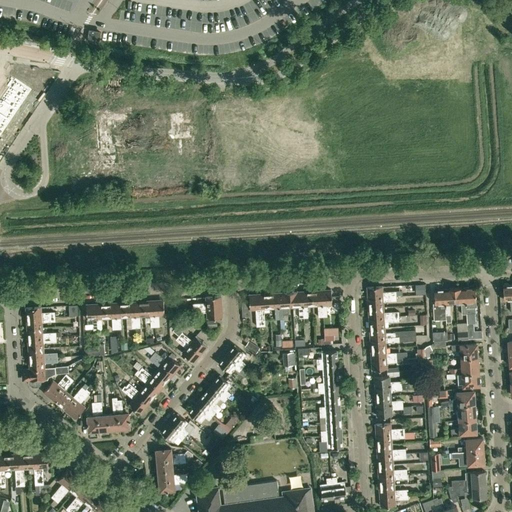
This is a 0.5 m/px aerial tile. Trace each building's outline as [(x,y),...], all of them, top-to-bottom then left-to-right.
[(422,2),(412,9),(416,14),(420,11),(427,21),(445,8),(444,8),(442,5),(442,4),(442,5),(440,2),(439,1),(438,0),(434,0),(425,7),(422,2)] [(445,8),(427,21),(433,31),(429,33),(433,39),(443,32),(440,27),(452,19),(450,16),(450,15),(449,16),(447,13),(448,12),(447,12),(445,9),(445,8)] [(89,30),(87,40),(99,42),(101,32),(89,30)] [(445,35),(436,42),(439,47),(444,46),(445,50),(447,57),(468,50),(468,49),(466,46),(467,46),(467,45),(466,45),(465,42),(465,41),(464,38),(450,43),(445,35)] [(355,57),(344,65),(346,68),(345,68),(346,68),(348,71),(348,72),(349,72),(351,75),(350,75),(369,63),(362,53),(366,50),(362,45),(352,52),(355,57)] [(451,68),(447,70),(447,73),(447,76),(459,75),(459,66),(472,62),(471,58),(469,54),(470,54),(470,53),(469,54),(468,50),(447,57),(451,68)] [(369,63),(350,75),(351,76),(351,75),(353,78),(353,79),(354,79),(356,82),(355,82),(356,83),(357,84),(358,85),(370,77),(373,82),(383,75),(379,70),(375,72),(369,63)] [(0,135),(32,89),(11,75),(8,81),(9,82),(9,80),(12,82),(0,99),(0,135)] [(306,84),(297,91),(300,96),(304,93),(311,104),(329,91),(324,83),(323,83),(322,81),(320,82),(310,89),(306,84)] [(460,82),(448,82),(448,89),(453,89),(454,100),(476,99),(475,99),(475,95),(475,94),(475,91),(475,90),(474,87),(460,88),(460,82)] [(366,98),(365,98),(365,99),(366,99),(366,102),(365,102),(365,103),(366,103),(366,107),(388,106),(387,94),(392,94),(391,87),(379,88),(380,94),(365,94),(366,98)] [(329,91),(311,104),(318,114),(314,116),(318,121),(328,115),(324,110),(334,103),(336,101),(334,99),(335,99),(329,91)] [(96,99),(95,117),(106,118),(108,99),(97,98),(97,99),(96,99)] [(108,99),(106,118),(117,118),(118,100),(108,99)] [(454,112),(450,113),(450,119),(462,119),(462,113),(476,112),(476,108),(476,107),(475,104),(476,104),(476,103),(475,103),(475,100),(476,100),(476,99),(454,100),(454,112)] [(118,100),(117,118),(128,119),(129,101),(118,100)] [(129,101),(128,119),(139,120),(140,102),(139,102),(129,101)] [(145,103),(144,121),(155,121),(157,103),(146,102),(146,103),(145,103)] [(157,103),(155,121),(166,122),(168,104),(157,103)] [(168,104),(166,122),(177,123),(178,105),(168,104)] [(238,112),(238,121),(260,122),(260,111),(265,111),(266,105),(254,104),(253,110),(239,109),(239,112),(238,112)] [(178,105),(177,123),(188,124),(189,106),(178,105)] [(189,106),(188,124),(199,125),(200,107),(199,107),(199,106),(189,106)] [(388,106),(366,107),(366,111),(366,112),(367,115),(366,115),(366,116),(367,116),(367,119),(381,119),(381,122),(382,125),(394,124),(393,117),(388,117),(388,106)] [(238,121),(237,129),(237,132),(251,134),(251,141),(263,140),(263,134),(259,134),(260,122),(238,121)] [(473,136),(462,137),(463,159),(464,159),(465,159),(468,158),(468,159),(469,159),(469,158),(473,158),(475,158),(474,147),(482,146),(481,127),(472,127),(473,136)] [(434,139),(423,139),(424,161),(425,161),(426,161),(429,161),(430,161),(434,160),(434,161),(435,161),(435,160),(436,160),(435,149),(443,149),(442,129),(433,130),(434,139)] [(450,129),(442,129),(443,149),(450,148),(451,159),(452,159),(452,160),(453,160),(453,159),(457,159),(458,159),(461,159),(462,159),(463,159),(462,137),(451,138),(450,129)] [(411,131),(403,132),(404,151),(412,151),(412,162),(414,162),(415,162),(418,161),(418,162),(419,162),(419,161),(422,161),(423,162),(423,161),(424,161),(423,139),(412,140),(411,131)] [(395,141),(384,142),(386,163),(386,164),(387,164),(387,163),(391,163),(391,164),(392,163),(395,163),(396,163),(397,163),(397,152),(404,151),(403,132),(395,132),(395,141)] [(372,134),(364,134),(365,154),(373,153),(374,164),(375,164),(376,164),(379,164),(380,164),(384,164),(385,164),(385,163),(386,163),(384,142),(373,143),(372,134)] [(341,145),(330,145),(331,167),(342,167),(342,166),(343,166),(343,165),(343,155),(351,155),(349,135),(340,136),(341,145)] [(72,137),(53,138),(57,198),(88,196),(85,146),(72,147),(72,137)] [(302,147),(291,148),(293,169),(293,170),(303,169),(303,168),(305,168),(305,167),(304,158),(311,157),(310,137),(302,138),(302,147)] [(319,137),(310,137),(311,157),(319,157),(319,166),(319,167),(321,167),(321,168),(331,167),(330,145),(319,146),(319,137)] [(280,139),(271,140),(273,159),(280,159),(281,170),(282,170),(292,170),(292,169),(293,169),(291,148),(281,148),(280,139)] [(263,149),(253,150),(254,172),(255,171),(255,172),(265,171),(266,171),(265,160),(273,159),(271,140),(263,140),(263,149)] [(241,142),(232,142),(233,162),(241,161),(242,172),(243,172),(243,173),(253,172),(254,172),(253,150),(242,151),(241,142)] [(206,157),(194,158),(195,176),(206,176),(206,175),(207,175),(206,157)] [(194,158),(183,159),(185,177),(195,176),(194,158)] [(173,159),(162,160),(163,178),(174,178),(173,159)] [(183,159),(173,159),(174,178),(185,177),(183,159)] [(162,160),(151,161),(152,179),(163,178),(162,160)] [(140,161),(129,162),(130,180),(131,180),(141,180),(140,161)] [(151,161),(140,161),(141,180),(152,179),(151,161)] [(511,310),(511,284),(503,285),(504,299),(510,299),(510,300),(509,300),(509,303),(510,303),(511,310)] [(396,291),(382,292),(382,286),(367,287),(368,297),(397,295),(396,291)] [(476,301),(475,286),(465,287),(466,313),(473,313),(475,313),(474,306),(476,306),(476,301)] [(462,313),(466,313),(465,287),(455,288),(456,302),(461,302),(462,313)] [(446,319),(445,288),(434,289),(435,304),(433,306),(434,320),(446,319)] [(450,303),(456,302),(455,288),(445,288),(446,319),(446,322),(451,322),(450,303)] [(318,316),(323,316),(321,290),(312,291),(313,305),(318,305),(318,316)] [(321,290),(323,316),(327,316),(326,304),(332,304),(331,290),(321,290)] [(291,313),(291,307),(290,291),(282,292),(282,293),(278,293),(280,319),(280,327),(284,327),(284,314),(291,313)] [(290,291),(291,307),(299,306),(299,318),(304,317),(302,292),(298,292),(298,291),(290,291)] [(313,305),(312,291),(302,292),(304,317),(308,317),(307,306),(313,305)] [(275,319),(280,319),(278,293),(268,294),(269,308),(275,307),(275,319)] [(256,325),(261,325),(259,294),(249,295),(249,301),(241,302),(242,316),(250,316),(252,313),(252,310),(256,310),(256,325)] [(264,308),(269,308),(268,294),(259,294),(261,325),(265,325),(264,308)] [(192,308),(222,306),(221,295),(206,296),(206,301),(193,302),(194,307),(192,307),(192,308)] [(383,306),(383,301),(397,300),(397,295),(368,297),(368,307),(383,306)] [(154,301),(155,327),(160,327),(159,316),(164,316),(163,300),(154,301)] [(140,317),(145,317),(144,301),(134,302),(136,329),(141,328),(140,317)] [(151,328),(155,327),(154,301),(144,301),(145,317),(150,316),(151,328)] [(120,318),(126,318),(125,302),(115,303),(117,330),(121,329),(120,318)] [(132,329),(136,329),(134,302),(125,302),(126,318),(131,317),(132,329)] [(101,319),(107,319),(106,303),(96,304),(98,331),(102,331),(101,319)] [(113,330),(117,330),(115,303),(106,303),(107,319),(112,319),(113,330)] [(77,304),(69,305),(69,316),(78,315),(77,304)] [(94,331),(98,331),(96,304),(86,305),(88,324),(93,323),(94,331)] [(54,311),(41,312),(41,306),(26,307),(26,318),(55,316),(54,311)] [(207,317),(222,316),(222,306),(192,308),(192,312),(207,311),(207,317)] [(398,311),(384,312),(383,306),(368,307),(369,317),(398,316),(398,311)] [(473,313),(466,313),(467,323),(473,323),(475,323),(475,313),(473,313)] [(42,327),(42,321),(55,320),(55,316),(26,318),(27,328),(42,327)] [(385,327),(384,321),(398,320),(398,316),(369,317),(369,328),(385,327)] [(474,332),(473,323),(467,323),(468,331),(468,338),(482,337),(481,331),(474,332)] [(42,327),(27,328),(28,338),(57,336),(57,332),(43,333),(42,327)] [(395,332),(385,333),(385,327),(369,328),(370,338),(416,335),(415,329),(395,331),(395,332)] [(192,340),(184,334),(181,331),(178,335),(201,353),(207,345),(196,335),(192,340)] [(468,338),(468,331),(458,331),(458,339),(468,338)] [(194,361),(201,353),(178,335),(176,338),(186,347),(182,352),(194,361)] [(386,347),(385,341),(416,340),(416,335),(370,338),(371,348),(386,347)] [(43,347),(43,342),(57,341),(57,336),(28,338),(28,348),(43,347)] [(260,347),(249,339),(244,345),(255,353),(260,347)] [(462,359),(478,358),(477,354),(478,353),(479,352),(478,350),(477,349),(477,343),(451,344),(452,349),(458,349),(461,349),(462,359)] [(242,360),(246,354),(234,344),(227,354),(242,367),(246,363),(242,360)] [(44,353),(43,347),(28,348),(29,358),(57,357),(57,352),(44,353)] [(406,356),(406,352),(386,353),(386,347),(371,348),(371,358),(401,356),(406,356)] [(317,363),(337,362),(337,350),(321,351),(321,358),(317,358),(317,363)] [(169,355),(165,360),(155,351),(152,354),(174,373),(181,365),(169,355)] [(296,364),(296,352),(285,353),(286,364),(296,364)] [(168,381),(174,373),(152,354),(149,358),(160,367),(156,371),(168,381)] [(248,372),(242,367),(227,354),(219,363),(231,373),(235,368),(244,376),(248,372)] [(386,368),(386,371),(399,371),(398,366),(387,367),(387,362),(396,361),(396,363),(401,363),(401,356),(371,358),(372,369),(386,368)] [(57,357),(29,358),(29,368),(45,367),(44,362),(58,362),(57,357)] [(449,369),(450,373),(478,371),(478,366),(479,365),(479,363),(479,361),(478,360),(478,358),(462,359),(462,368),(460,368),(449,369)] [(328,375),(338,374),(337,362),(317,363),(318,368),(322,368),(322,375),(328,375)] [(54,373),(68,373),(68,366),(45,367),(29,368),(23,369),(24,379),(28,379),(28,384),(32,383),(32,387),(38,387),(41,383),(41,379),(45,379),(45,378),(48,378),(48,377),(54,373)] [(156,371),(152,375),(142,367),(139,369),(138,368),(138,369),(161,389),(168,381),(156,371)] [(154,396),(161,389),(138,369),(135,372),(146,382),(143,387),(154,396)] [(401,378),(401,380),(390,381),(390,376),(399,375),(399,371),(386,371),(386,376),(375,376),(376,386),(402,385),(402,382),(407,382),(410,382),(409,377),(401,378)] [(479,377),(478,371),(450,373),(447,374),(447,378),(457,377),(458,386),(479,384),(479,383),(480,382),(480,380),(480,378),(479,377)] [(70,376),(66,373),(58,384),(53,380),(43,391),(51,398),(70,376)] [(212,384),(228,397),(231,393),(227,390),(232,384),(220,374),(212,384)] [(339,386),(338,374),(328,375),(322,375),(323,382),(318,382),(319,388),(339,386)] [(69,393),(65,389),(73,379),(70,376),(51,398),(59,405),(69,393)] [(298,386),(297,376),(290,377),(290,387),(298,386)] [(143,387),(139,391),(128,382),(126,385),(125,384),(124,385),(148,404),(154,396),(143,387)] [(67,411),(87,387),(84,384),(73,397),(69,393),(59,405),(67,411)] [(224,401),(228,397),(212,384),(204,393),(216,403),(220,398),(224,401)] [(141,412),(148,404),(124,385),(122,388),(133,398),(129,403),(141,412)] [(377,396),(391,395),(390,390),(402,389),(402,385),(376,386),(377,396)] [(319,392),(328,392),(328,393),(329,393),(329,399),(340,398),(339,386),(319,388),(319,392)] [(85,406),(80,402),(91,390),(87,387),(67,411),(75,418),(85,406)] [(441,405),(449,405),(474,403),(474,397),(475,396),(475,395),(475,393),(474,392),(474,390),(458,391),(458,398),(440,400),(441,405)] [(251,396),(257,401),(261,397),(255,392),(251,396)] [(212,408),(216,403),(204,393),(196,402),(212,416),(216,412),(212,408)] [(377,406),(403,404),(403,400),(391,400),(391,395),(377,396),(377,406)] [(120,428),(117,399),(117,396),(112,396),(114,413),(108,414),(109,429),(120,428)] [(122,412),(122,403),(121,398),(117,399),(120,428),(130,427),(129,412),(122,412)] [(340,410),(340,398),(329,399),(329,404),(328,404),(329,406),(320,406),(320,411),(340,410)] [(88,431),(99,430),(96,400),(92,401),(93,415),(87,416),(88,431)] [(102,414),(101,404),(101,400),(96,400),(99,430),(109,429),(108,414),(102,414)] [(209,420),(212,416),(196,402),(189,412),(200,422),(205,416),(209,420)] [(459,418),(475,417),(475,414),(476,413),(476,412),(476,410),(475,409),(474,403),(449,405),(449,409),(456,409),(459,409),(459,418)] [(403,404),(377,406),(378,415),(392,414),(392,409),(403,408),(403,404)] [(326,423),(341,422),(340,410),(320,411),(320,416),(326,416),(326,417),(326,423)] [(169,422),(185,436),(189,431),(185,428),(189,423),(177,413),(169,422)] [(231,428),(237,422),(230,417),(225,423),(229,427),(231,428)] [(475,417),(459,418),(460,428),(457,428),(451,428),(451,433),(476,432),(476,426),(477,425),(477,423),(476,421),(475,420),(475,417)] [(182,440),(185,436),(169,422),(161,432),(173,442),(178,436),(182,440)] [(229,427),(225,423),(221,422),(219,424),(218,423),(213,430),(221,437),(223,438),(227,434),(231,428),(229,427)] [(322,435),(342,434),(341,422),(326,423),(327,430),(321,430),(322,435)] [(403,428),(391,429),(390,423),(375,423),(376,434),(403,432),(403,428)] [(391,437),(401,437),(403,437),(403,432),(376,434),(376,444),(392,443),(391,437)] [(327,440),(328,447),(343,446),(342,434),(322,435),(322,441),(327,440)] [(440,437),(430,437),(430,446),(441,445),(440,437)] [(458,451),(483,450),(483,444),(484,443),(484,441),(484,439),(483,439),(482,437),(467,438),(467,446),(464,446),(458,447),(458,451)] [(218,443),(213,439),(208,446),(212,450),(218,443)] [(404,448),(392,449),(392,443),(376,444),(377,454),(404,453),(404,448)] [(186,457),(185,453),(172,454),(171,448),(156,449),(157,459),(186,457)] [(428,459),(427,450),(420,451),(421,460),(428,459)] [(458,451),(452,452),(452,457),(458,457),(459,464),(484,463),(484,461),(485,460),(485,458),(485,456),(484,456),(483,450),(458,451)] [(38,453),(39,484),(44,484),(43,467),(48,467),(47,452),(38,453)] [(35,485),(39,484),(38,453),(28,454),(29,468),(34,468),(35,485)] [(393,458),(403,457),(405,457),(404,453),(377,454),(378,465),(393,464),(393,458)] [(16,486),(20,485),(18,454),(9,455),(10,469),(15,469),(16,486)] [(23,468),(29,468),(28,454),(18,454),(20,485),(25,485),(23,468)] [(4,469),(10,469),(9,455),(0,455),(0,469),(1,487),(5,486),(4,469)] [(173,468),(172,463),(186,461),(186,457),(157,459),(158,470),(173,468)] [(432,469),(440,468),(440,457),(431,458),(432,469)] [(193,459),(192,459),(192,463),(193,467),(199,467),(202,462),(200,460),(197,458),(195,459),(193,459)] [(405,469),(393,469),(393,464),(378,465),(378,475),(406,473),(405,469)] [(188,473),(173,474),(173,468),(158,470),(159,480),(188,477),(188,473)] [(444,468),(432,469),(432,477),(444,476),(444,468)] [(54,499),(74,475),(67,469),(58,480),(62,483),(51,496),(54,499)] [(453,485),(485,483),(485,470),(471,471),(465,472),(466,479),(452,480),(452,485),(453,485)] [(394,478),(404,478),(406,478),(406,473),(378,475),(379,485),(394,484),(394,478)] [(73,492),(82,481),(74,475),(54,499),(58,502),(69,489),(73,492)] [(345,487),(345,485),(344,480),(337,481),(336,476),(331,477),(334,497),(346,496),(346,491),(345,487)] [(175,489),(174,483),(189,482),(188,477),(159,480),(160,490),(175,489)] [(322,499),(334,497),(331,477),(326,478),(327,483),(320,484),(322,499)] [(441,477),(433,478),(433,485),(441,485),(441,477)] [(310,487),(298,489),(299,494),(278,496),(278,495),(279,495),(277,480),(222,487),(225,502),(225,504),(220,504),(218,486),(201,489),(202,494),(197,494),(199,511),(309,511),(309,508),(313,507),(310,487)] [(69,511),(89,487),(82,481),(73,492),(77,496),(66,509),(69,511)] [(453,485),(457,494),(465,494),(464,491),(472,490),(473,497),(486,496),(485,483),(453,485)] [(406,489),(404,489),(399,490),(399,492),(395,492),(394,484),(379,485),(380,495),(407,494),(406,489)] [(453,485),(452,485),(448,486),(453,501),(459,499),(457,494),(453,485)] [(87,504),(97,494),(89,487),(69,511),(74,511),(83,501),(87,504)] [(93,511),(104,500),(97,494),(87,504),(91,508),(87,511),(93,511)] [(395,499),(405,498),(407,498),(407,494),(380,495),(380,506),(395,505),(395,499)] [(428,511),(432,511),(430,505),(442,501),(441,497),(438,498),(437,497),(422,502),(425,511),(428,511)] [(106,511),(111,506),(104,500),(93,511),(106,511)]
